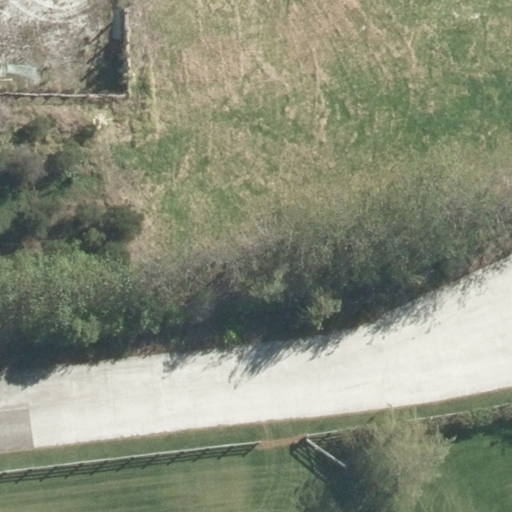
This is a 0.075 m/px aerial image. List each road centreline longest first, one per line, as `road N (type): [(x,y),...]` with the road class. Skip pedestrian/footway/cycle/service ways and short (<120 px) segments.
road 1 (residential): [(0,403),(376,353),(511,282)]
road 2 (track): [(376,353),(511,343)]
